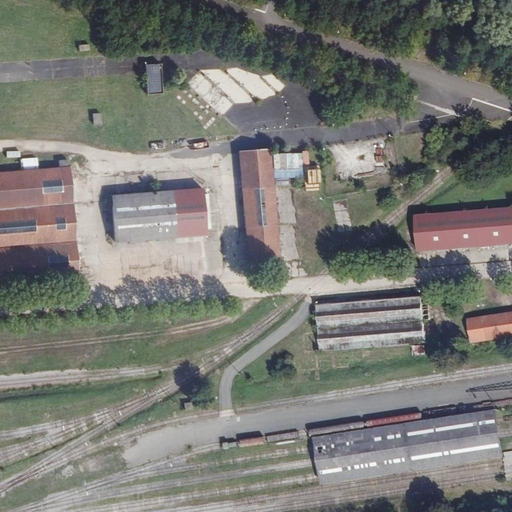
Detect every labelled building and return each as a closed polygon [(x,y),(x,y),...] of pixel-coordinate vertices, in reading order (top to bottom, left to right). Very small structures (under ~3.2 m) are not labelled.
[(157,64),(142,66),(145,95),(160,94),(157,64)] [(92,125),(100,124),(100,113),(92,113),(92,125)] [(336,160),(356,154),(353,142),(333,148),(336,160)] [(268,148),(237,151),(248,264),(278,261),(268,148)] [(372,175),(372,163),(379,163),(379,154),(363,155),(363,167),(368,167),(368,175),(372,175)] [(65,168),(65,161),(56,162),(56,169),(34,171),(33,160),(17,162),(18,172),(0,173),(0,287),(76,280),(66,168),(65,168)] [(317,169),(303,169),(304,188),(318,187),(317,169)] [(109,197),(112,243),(203,235),(202,229),(208,229),(205,195),(200,196),(199,189),(155,193),(154,185),(138,187),(138,194),(109,197)] [(511,207),(413,216),(416,252),(511,243),(511,207)] [(372,283),(361,285),(362,291),(373,289),(372,283)] [(420,298),(315,306),(319,352),(424,344),(423,336),(428,335),(427,322),(422,323),(422,320),(428,319),(427,303),(421,304),(420,298)] [(511,315),(467,323),(471,345),(511,338),(511,315)] [(495,410),(315,439),(316,448),(319,462),(321,476),(323,485),(503,456),(502,448),(500,435),(497,420),(495,410)]
